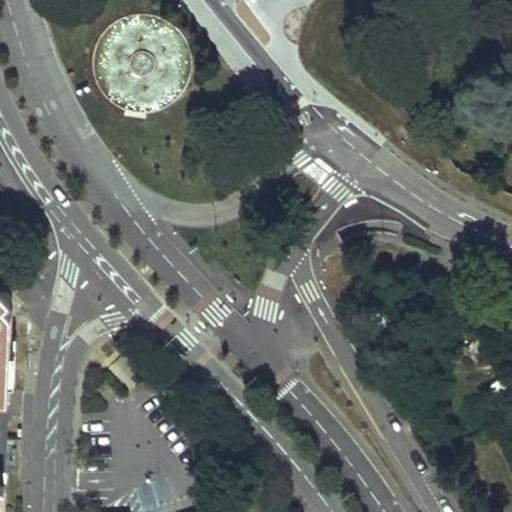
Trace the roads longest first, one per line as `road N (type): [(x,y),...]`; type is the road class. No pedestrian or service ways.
road 1 (residential): [(441,511),(288,246)]
road 2 (secondary): [(167,324),(332,511)]
road 3 (residential): [(328,129),(260,193),(214,215),(185,216),(113,196)]
road 4 (secondary): [(269,370),(113,196)]
road 5 (secondary): [(113,196),(47,107),(7,0)]
road 6 (secondary): [(384,511),(351,461),(269,370)]
road 7 (residential): [(71,221),(52,397)]
road 8 (residential): [(211,0),(328,129)]
road 9 (residential): [(361,163),(511,249)]
road 10 (residential): [(52,397),(73,351),(109,322),(167,324)]
road 11 (secondary): [(0,91),(47,193),(71,221)]
road 12 (secondary): [(71,221),(167,324)]
road 13 (residential): [(269,370),(266,309),(288,246)]
